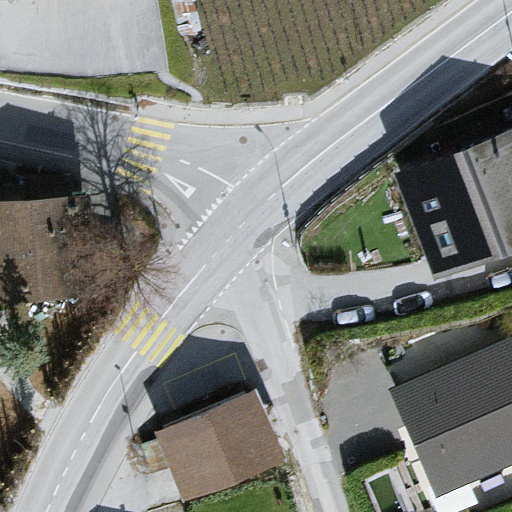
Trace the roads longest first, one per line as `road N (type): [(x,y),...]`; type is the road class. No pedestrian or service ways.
road 1 (tertiary): [(257,207),(511,13)]
road 2 (tertiary): [(46,511),(125,369),(214,254)]
road 3 (residential): [(214,254),(254,291),(331,511)]
road 4 (unclassified): [(0,114),(186,162),(257,207)]
